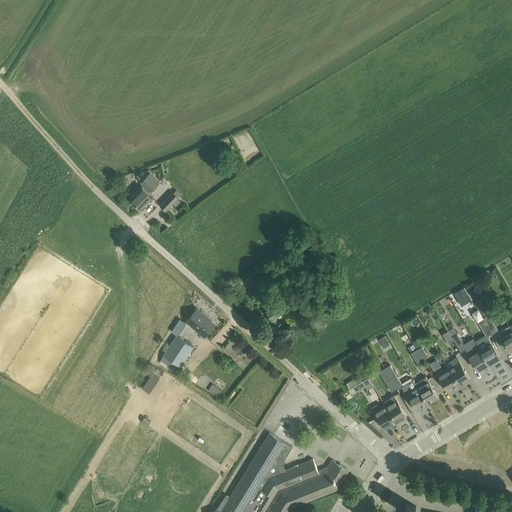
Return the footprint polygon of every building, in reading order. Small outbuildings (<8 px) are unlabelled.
[(142,209),(146,206),(153,198),(147,193),(149,191),(150,192),(159,183),(149,174),(140,183),(143,186),(141,187),(140,187),(130,197),(142,209)] [(256,282),(252,275),(244,280),(248,287),(256,282)] [(459,299),(468,296),(465,288),(456,291),(459,299)] [(279,299),(275,293),(263,301),(267,306),(265,308),(273,320),(290,308),(282,297),(279,299)] [(186,320),(204,336),(215,324),(196,308),(186,320)] [(477,320),(483,317),(478,308),(472,311),(477,320)] [(489,314),(483,317),(492,333),(498,329),(489,314)] [(492,333),(483,317),(477,320),(487,336),(492,333)] [(178,335),(182,329),(186,322),(180,318),(175,325),(171,331),(177,335),(178,335)] [(501,337),(509,350),(511,348),(511,329),(509,325),(503,329),(498,331),(501,337)] [(448,343),(454,340),(451,336),(448,330),(443,333),(448,343)] [(451,336),(454,340),(461,351),(466,348),(457,332),(451,336)] [(390,344),(385,334),(379,338),(384,347),(390,344)] [(163,355),(179,367),(193,347),(176,335),(163,355)] [(487,345),(481,349),(488,362),(500,356),(492,342),(491,343),(488,337),(484,340),(487,345)] [(413,343),(416,349),(422,346),(418,340),(413,343)] [(422,346),(416,349),(422,359),(428,356),(422,346)] [(481,349),(474,353),(471,347),(467,350),(470,355),(469,355),(477,369),(488,362),(481,349)] [(416,349),(415,348),(411,351),(411,352),(417,362),(422,359),(416,349)] [(448,366),(459,384),(470,378),(458,357),(453,360),(454,363),(448,366)] [(425,366),(422,360),(416,363),(420,369),(425,366)] [(401,383),(396,374),(390,364),(385,367),(390,377),(396,386),(401,383)] [(448,391),(459,384),(448,366),(442,370),(440,367),(435,370),(448,391)] [(395,386),(396,386),(390,377),(385,367),(379,370),(385,380),(390,377),(395,386)] [(349,388),(362,380),(359,375),(346,383),(349,388)] [(438,396),(426,376),(421,379),(422,381),(416,385),(427,403),(438,396)] [(402,386),(416,410),(427,403),(416,385),(413,379),(402,386)] [(351,395),(361,389),(366,386),(363,381),(362,380),(349,388),(348,389),(351,395)] [(221,389),(211,383),(207,389),(216,396),(221,389)] [(385,404),(395,422),(407,415),(394,394),(389,397),(391,400),(385,404)] [(384,428),(395,422),(385,404),(379,407),(377,404),(372,408),(384,428)] [(285,469),(283,463),(282,463),(293,446),(270,432),(230,496),(226,494),(214,511),(288,511),(293,505),(338,487),(336,482),(342,479),(348,469),(332,459),(328,467),(318,470),(313,458),(285,469)]
